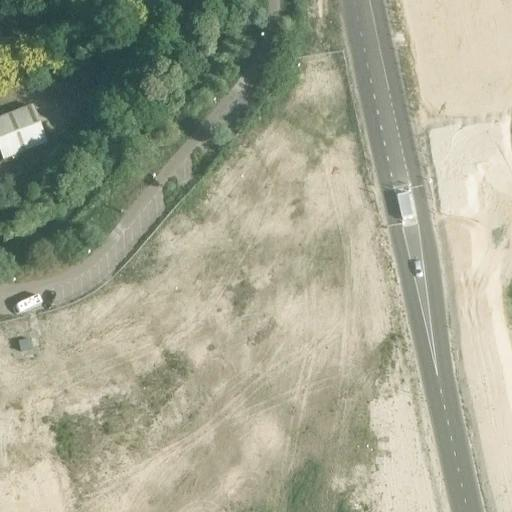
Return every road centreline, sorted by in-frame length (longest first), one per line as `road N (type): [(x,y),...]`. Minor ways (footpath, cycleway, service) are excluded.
road 1 (residential): [(279,0),(274,36),(254,74),(127,230),(94,263),(50,289),(0,292)]
road 2 (unknown): [(462,169),(498,0)]
road 3 (unknown): [(428,331),(462,169)]
